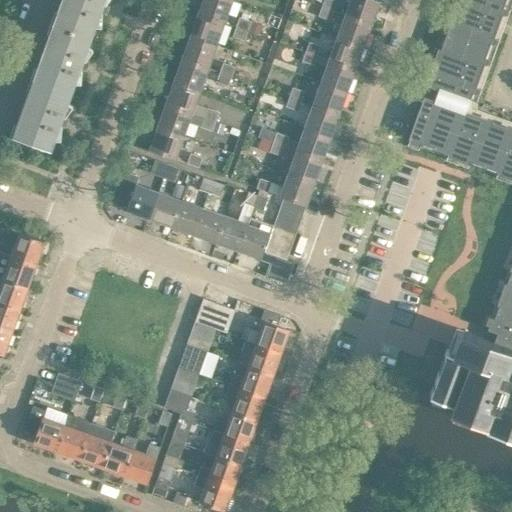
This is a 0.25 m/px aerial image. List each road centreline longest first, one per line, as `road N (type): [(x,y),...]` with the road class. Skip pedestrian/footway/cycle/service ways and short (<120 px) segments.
road 1 (residential): [(303,305),(415,0)]
road 2 (residential): [(0,455),(76,225)]
road 3 (residential): [(303,305),(76,225)]
road 4 (residential): [(76,225),(157,0)]
road 5 (residential): [(255,511),(318,332),(303,305)]
road 6 (residential): [(155,511),(0,459)]
road 7 (unknown): [(363,319),(417,171)]
